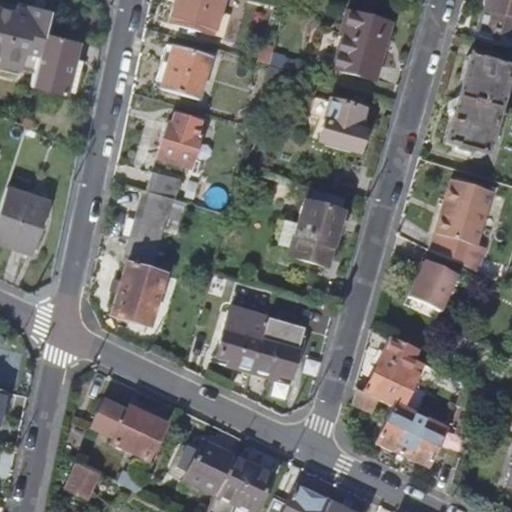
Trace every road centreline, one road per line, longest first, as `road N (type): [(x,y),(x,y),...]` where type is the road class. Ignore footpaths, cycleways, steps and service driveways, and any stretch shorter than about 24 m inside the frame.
road 1 (residential): [(442,0),(313,451)]
road 2 (residential): [(131,0),(62,332)]
road 3 (residential): [(62,332),(313,451)]
road 4 (residential): [(62,332),(24,511)]
road 5 (residential): [(313,451),(436,511)]
